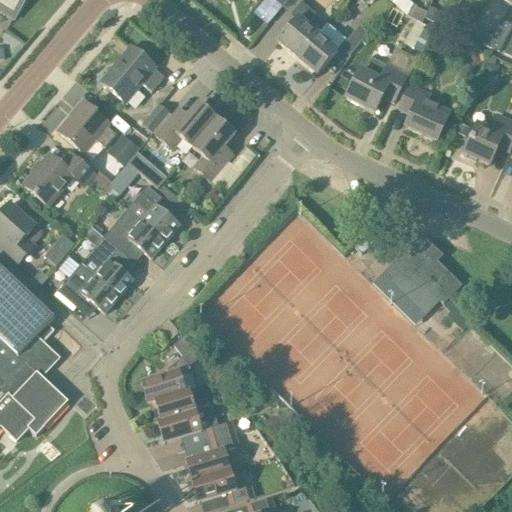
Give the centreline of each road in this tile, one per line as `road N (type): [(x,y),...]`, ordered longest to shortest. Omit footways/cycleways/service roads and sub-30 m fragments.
road 1 (residential): [(175,511),(126,445),(107,390),(110,368),(309,137)]
road 2 (residential): [(511,235),(309,137)]
road 3 (residential): [(309,137),(150,0)]
road 4 (residential): [(0,115),(100,0)]
